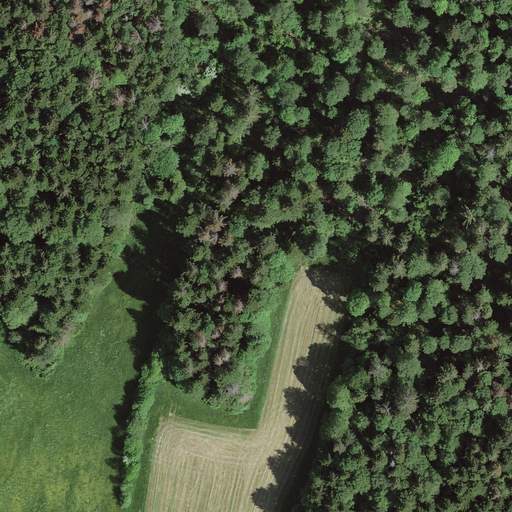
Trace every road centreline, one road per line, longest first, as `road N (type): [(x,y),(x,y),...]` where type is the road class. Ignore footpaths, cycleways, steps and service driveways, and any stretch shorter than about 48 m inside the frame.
road 1 (track): [(379,0),(298,225)]
road 2 (track): [(188,0),(194,160),(207,192)]
